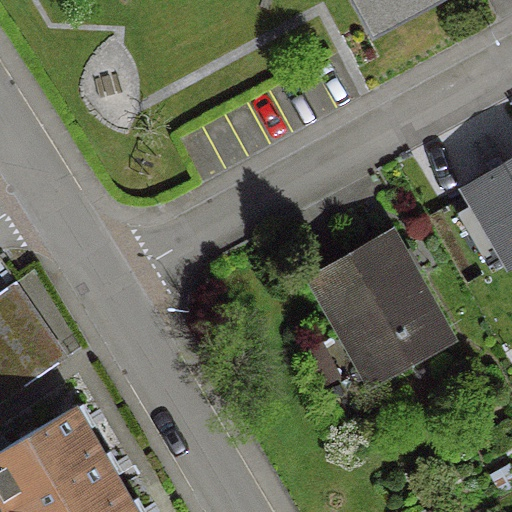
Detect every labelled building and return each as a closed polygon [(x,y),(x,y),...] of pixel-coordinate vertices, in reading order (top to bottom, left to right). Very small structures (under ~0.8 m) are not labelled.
[(368,0),(383,27),(432,0),(368,0)] [(511,260),(511,157),(462,187),(506,264),(511,260)] [(384,231),(336,258),(305,276),(346,350),(342,352),(362,388),(450,338),(449,336),(444,339),(384,231)] [(0,320),(0,399),(37,374),(0,320)] [(3,446),(0,447),(0,502),(4,510),(95,457),(67,409),(3,446)] [(107,477),(95,457),(4,510),(5,511),(107,511),(122,503),(107,477)] [(496,495),(511,485),(511,479),(504,465),(485,476),(496,495)]
